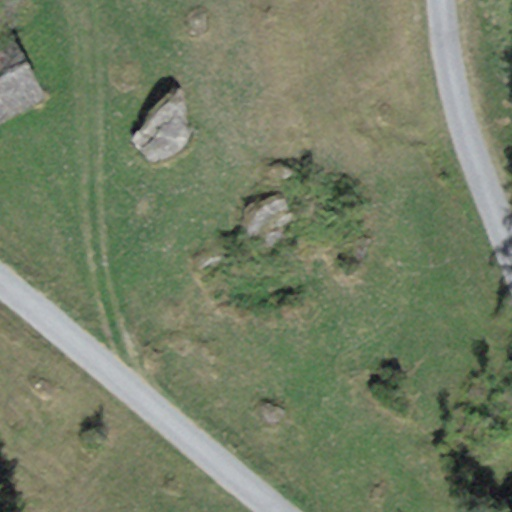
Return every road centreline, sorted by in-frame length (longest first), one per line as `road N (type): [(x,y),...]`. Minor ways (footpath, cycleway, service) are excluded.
road 1 (track): [(292,511),(0,280)]
road 2 (track): [(444,0),(460,98),(511,236)]
